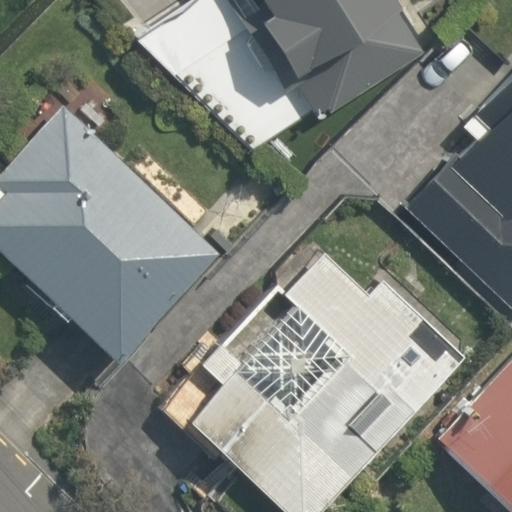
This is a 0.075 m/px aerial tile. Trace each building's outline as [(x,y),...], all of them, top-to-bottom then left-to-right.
[(279,66),(306,114),(410,54),(379,0),(240,0),(248,13),(229,24),(260,77),(279,66)] [(511,58),(388,203),(511,309),(511,58)] [(207,247),(53,95),(0,148),(0,257),(99,356),(207,247)] [(213,452),(275,511),(307,511),(445,368),(366,293),(328,332),(267,274),(206,338),(266,396),(213,452)] [(511,511),(511,349),(423,447),(493,511),(511,511)]
